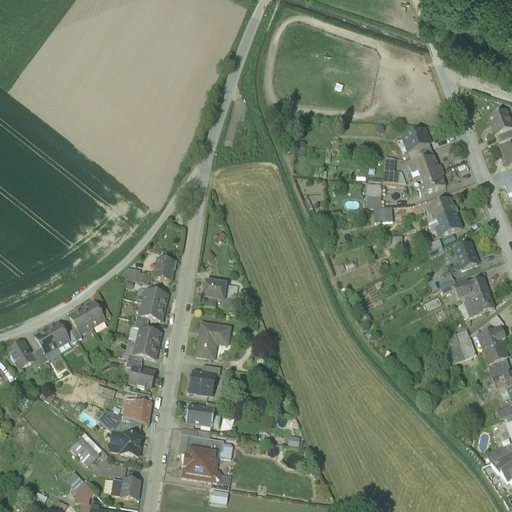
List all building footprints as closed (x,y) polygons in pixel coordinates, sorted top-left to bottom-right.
[(511,131),(505,114),(488,121),(495,140),(496,139),(511,133),(511,131)] [(408,156),(429,148),(423,133),(402,142),(405,149),(408,156)] [(511,133),(496,139),(499,146),(511,141),(511,133)] [(511,147),(501,152),(507,169),(511,166),(511,147)] [(295,157),(303,159),(304,149),(296,148),(295,157)] [(431,154),(429,148),(408,156),(410,162),(422,157),(431,154)] [(434,160),(431,154),(422,157),(424,164),(434,160)] [(384,160),(384,173),(394,173),(394,160),(384,160)] [(435,160),(434,160),(424,164),(411,169),(414,176),(415,177),(419,176),(421,182),(441,175),(435,160)] [(388,186),(406,188),(402,176),(389,175),(388,186)] [(446,190),(441,175),(421,182),(423,189),(420,190),(423,199),(446,190)] [(414,185),(421,182),(419,176),(415,177),(414,176),(412,177),(414,185)] [(366,211),(382,211),(382,189),(374,189),(374,201),(366,201),(366,211)] [(455,218),(449,203),(427,212),(429,218),(429,219),(434,217),(437,225),(455,218)] [(375,226),(393,225),(392,211),(375,213),(375,226)] [(428,228),(437,225),(434,217),(429,219),(429,218),(425,220),(428,228)] [(461,233),(455,218),(437,225),(440,232),(435,234),(438,242),(461,233)] [(437,225),(428,228),(431,236),(435,234),(440,232),(437,225)] [(221,235),(216,242),(221,245),(226,239),(221,235)] [(395,251),(403,251),(403,240),(395,240),(395,251)] [(430,254),(441,250),(438,243),(427,248),(430,254)] [(477,269),(469,248),(455,253),(462,274),(477,269)] [(210,253),(205,257),(210,264),(215,260),(210,253)] [(154,282),(171,286),(173,275),(174,274),(175,265),(157,262),(154,282)] [(121,281),(146,288),(149,276),(143,275),(143,277),(140,277),(140,274),(130,271),(122,278),(121,281)] [(436,285),(440,292),(454,285),(450,277),(436,285)] [(469,288),(468,289),(473,303),(487,298),(482,283),(469,288)] [(226,288),(207,285),(204,301),(216,303),(223,304),(226,288)] [(455,291),(457,291),(454,285),(440,292),(443,298),(456,292),(455,291)] [(468,289),(469,288),(468,286),(457,291),(455,291),(456,292),(460,302),(461,302),(461,303),(463,302),(465,306),(473,303),(468,289)] [(236,289),(226,288),(223,304),(222,311),(232,312),(236,289)] [(152,295),(164,298),(165,292),(153,289),(152,295)] [(152,295),(146,294),(142,307),(164,312),(167,299),(164,298),(152,295)] [(493,313),(487,298),(473,303),(479,319),(493,313)] [(216,303),(204,301),(203,301),(202,309),(215,310),(216,303)] [(437,301),(426,306),(428,311),(439,306),(437,301)] [(479,319),(473,303),(465,306),(457,312),(466,322),(471,321),(471,322),(479,319)] [(94,305),(81,313),(92,331),(105,324),(104,323),(97,310),(94,305)] [(102,307),(97,310),(104,323),(110,320),(102,307)] [(161,325),(164,312),(142,307),(139,320),(149,322),(161,325)] [(92,331),(81,313),(69,320),(75,331),(79,338),(92,331)] [(149,322),(139,320),(137,319),(136,325),(147,328),(149,322)] [(146,334),(147,328),(136,325),(134,331),(140,332),(146,334)] [(59,326),(47,333),(57,351),(69,344),(65,337),(59,326)] [(229,332),(200,327),(195,361),(213,364),(217,345),(227,346),(229,332)] [(500,330),(479,337),(490,367),(490,369),(506,363),(499,343),(503,341),(500,330)] [(82,342),(79,338),(75,331),(70,334),(77,345),(82,342)] [(146,334),(140,332),(137,345),(157,351),(161,338),(146,334)] [(448,357),(460,347),(469,340),(466,332),(458,339),(453,341),(452,340),(443,347),(448,357)] [(57,351),(47,333),(34,340),(41,351),(45,358),(46,358),(57,351)] [(77,345),(70,334),(65,337),(69,344),(71,347),(77,345)] [(475,358),(469,340),(460,347),(465,362),(475,358)] [(34,365),(29,358),(22,345),(8,353),(11,358),(10,359),(14,366),(16,365),(20,373),(33,365),(34,365)] [(154,364),(157,351),(137,345),(134,359),(143,361),(154,364)] [(45,358),(41,351),(35,354),(43,367),(49,364),(46,358),(45,358)] [(35,354),(29,358),(34,365),(33,365),(37,371),(43,367),(35,354)] [(143,361),(134,359),(129,358),(127,363),(141,367),(143,361)] [(132,371),(141,373),(142,367),(141,367),(127,363),(126,371),(132,372),(132,371)] [(508,368),(506,363),(490,369),(490,367),(488,368),(491,376),(508,368)] [(510,375),(508,368),(491,376),(493,382),(510,375)] [(203,369),(201,377),(212,379),(214,382),(216,380),(219,380),(220,372),(203,369)] [(141,373),(132,371),(132,372),(128,387),(137,389),(136,391),(144,393),(145,391),(151,392),(154,377),(141,373)] [(511,379),(510,375),(493,382),(495,390),(503,387),(511,411),(511,410),(511,379)] [(208,399),(209,399),(210,389),(213,387),(214,382),(212,379),(201,377),(193,376),(190,396),(198,397),(198,399),(207,400),(208,399)] [(98,388),(96,395),(113,401),(115,394),(98,388)] [(280,396),(278,388),(269,389),(271,398),(280,396)] [(136,405),(149,406),(150,399),(137,397),(136,405)] [(141,427),(148,429),(151,406),(149,406),(136,405),(135,407),(125,405),(123,420),(141,427)] [(214,419),(215,413),(206,412),(188,409),(187,419),(184,420),(184,422),(186,424),(186,427),(194,428),(195,430),(198,430),(199,429),(212,431),(212,429),(214,419)] [(500,423),(511,417),(511,414),(510,410),(497,416),(500,423)] [(119,438),(139,440),(141,427),(123,420),(105,413),(102,418),(121,426),(119,438)] [(113,437),(119,438),(121,426),(102,418),(99,425),(113,437)] [(220,420),(214,419),(212,429),(219,430),(220,420)] [(181,438),(197,441),(198,435),(193,434),(182,433),(181,438)] [(120,458),(138,460),(141,441),(139,440),(119,438),(113,437),(111,453),(112,455),(120,457),(120,458)] [(197,441),(181,438),(177,459),(185,460),(182,481),(211,486),(216,487),(219,484),(220,479),(218,476),(212,475),(213,466),(217,467),(218,461),(231,463),(233,451),(223,449),(224,445),(197,441)] [(300,441),(289,439),(288,448),(298,450),(300,441)] [(69,452),(88,470),(99,459),(81,441),(69,452)] [(511,459),(511,447),(495,456),(499,465),(500,464),(511,459)] [(511,459),(500,464),(505,477),(501,480),(506,489),(511,484),(511,459)] [(121,501),(137,504),(140,485),(124,483),(121,501)] [(216,487),(211,486),(210,491),(228,494),(229,488),(216,487)] [(75,506),(89,508),(90,502),(95,497),(85,487),(77,495),(75,506)] [(36,496),(33,504),(43,508),(47,500),(36,496)] [(64,511),(67,508),(57,503),(53,511),(64,511)]
